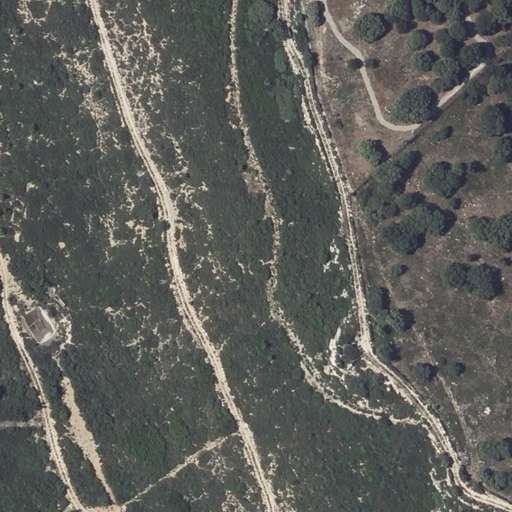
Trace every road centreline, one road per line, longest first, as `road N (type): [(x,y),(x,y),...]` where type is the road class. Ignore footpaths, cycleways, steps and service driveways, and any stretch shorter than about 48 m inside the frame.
road 1 (track): [(489,511),(457,492),(448,447),(415,420),(355,410),(325,389),(293,345),(277,307),(278,217),(242,110),(230,0)]
road 2 (track): [(273,511),(227,378),(186,300),(165,196),(136,144),(95,0)]
road 3 (track): [(322,0),(332,99),(362,215),(393,295),(462,418)]
road 4 (track): [(77,511),(3,301),(10,282),(0,263)]
